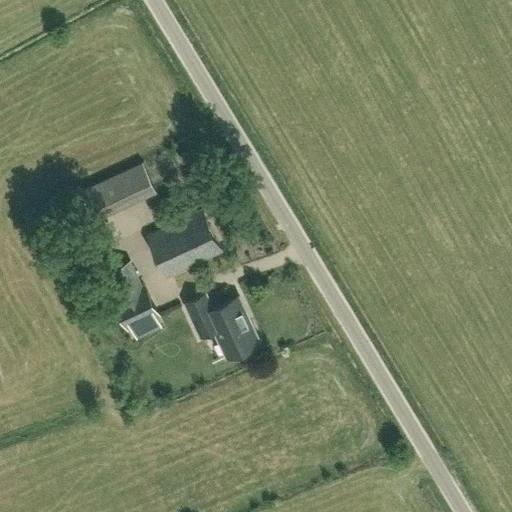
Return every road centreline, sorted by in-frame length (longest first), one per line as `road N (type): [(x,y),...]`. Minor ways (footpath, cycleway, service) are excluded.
road 1 (unclassified): [(464,511),(153,0)]
road 2 (unknown): [(304,248),(162,299)]
